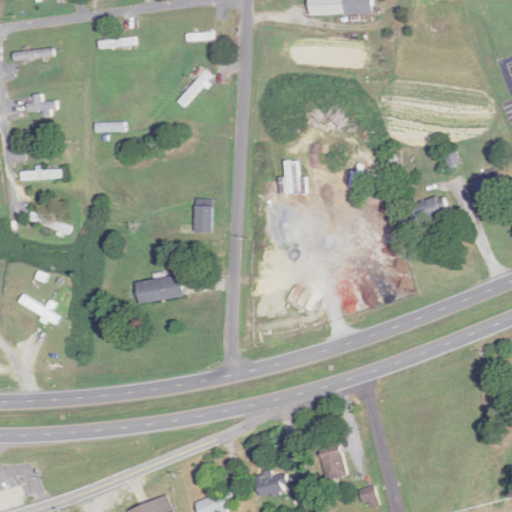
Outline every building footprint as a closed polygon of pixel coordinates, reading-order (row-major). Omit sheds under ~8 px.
[(373,0),(312,0),(313,15),(374,14),(373,0)] [(214,41),(214,33),(188,33),(188,41),(214,41)] [(101,40),(102,48),(138,46),(138,38),(101,40)] [(17,60),(56,58),(56,49),(16,51),(17,60)] [(29,111),(59,111),(59,101),(45,101),(45,95),(36,95),(36,103),(29,103),(29,111)] [(446,156),(449,168),(461,165),(458,153),(446,156)] [(45,170),(23,170),(23,180),(65,180),(65,169),(45,170)] [(477,182),(483,200),(508,192),(503,173),(477,182)] [(445,197),(417,205),(422,223),(450,214),(445,197)] [(215,200),(198,200),(198,234),(215,234),(215,200)] [(73,228),(35,212),(32,219),(70,235),(73,228)] [(187,297),(184,276),(139,282),(142,303),(187,297)] [(22,303),(58,325),(62,317),(27,296),(22,303)] [(350,475),(344,449),(324,453),(330,479),(350,475)] [(290,493),(288,472),(260,475),(263,496),(290,493)] [(365,506),(380,504),(378,487),(362,489),(365,506)] [(202,511),(230,511),(230,510),(237,507),(232,491),(199,503),(202,511)] [(132,510),(133,511),(178,511),(178,510),(175,511),(169,496),(132,510)]
